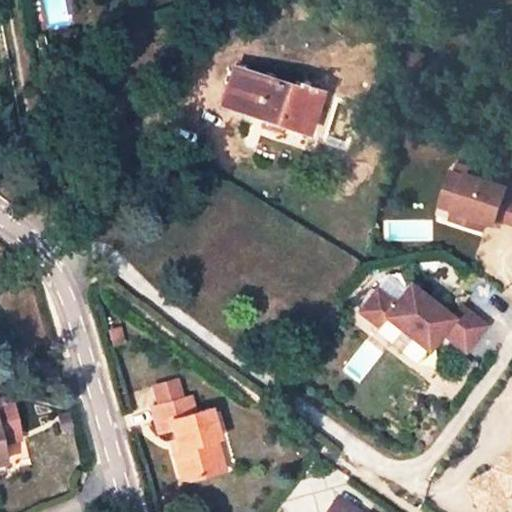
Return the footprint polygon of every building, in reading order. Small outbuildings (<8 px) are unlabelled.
[(233,67),(220,105),(306,132),(320,91),(295,83),(294,87),(233,67)] [(452,172),(445,191),(453,194),(458,202),(456,210),(453,219),(473,226),(477,216),(487,220),(502,225),(504,219),(511,221),(511,185),(509,184),(508,187),(467,173),(466,177),(452,172)] [(445,191),(441,205),(456,210),(458,202),(453,194),(445,191)] [(477,216),(473,226),(484,230),(487,220),(477,216)] [(375,286),(388,296),(397,284),(384,274),(375,286)] [(371,284),(354,306),(372,320),(379,310),(423,343),(436,325),(461,343),(480,317),(455,298),(446,310),(402,278),(388,297),(371,284)] [(170,425),(175,444),(170,445),(179,479),(216,468),(206,437),(213,435),(218,434),(210,405),(194,409),(189,392),(150,402),(156,429),(170,425)] [(206,437),(216,468),(222,466),(213,435),(206,437)] [(511,448),(502,454),(507,461),(511,458),(511,448)] [(511,458),(507,461),(497,466),(497,467),(469,482),(483,511),(489,511),(511,500),(511,458)] [(348,511),(330,499),(320,511),(348,511)]
